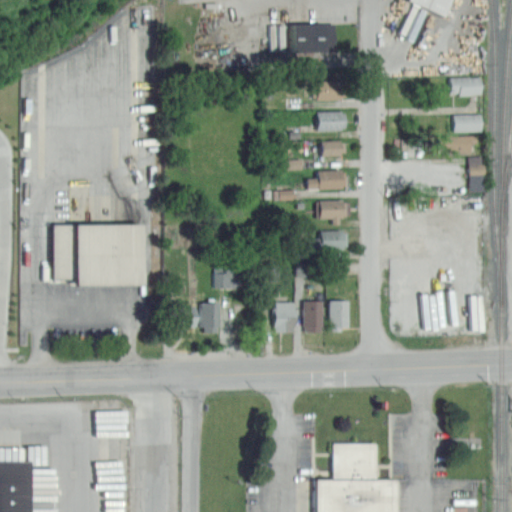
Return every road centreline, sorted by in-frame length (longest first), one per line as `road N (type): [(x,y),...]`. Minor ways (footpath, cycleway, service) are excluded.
road 1 (secondary): [(511,359),(0,378)]
road 2 (residential): [(371,0),(369,364)]
